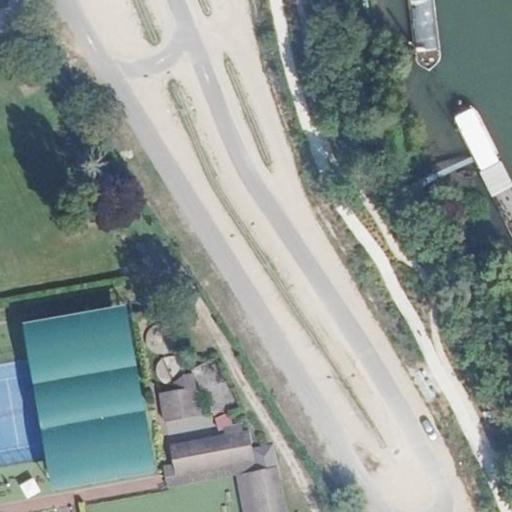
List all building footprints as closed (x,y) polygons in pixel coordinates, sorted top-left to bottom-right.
[(155,473),(127,305),(28,322),(58,488),(155,473)] [(180,398),(144,405),(150,434),(186,427),(180,398)] [(248,472),(243,440),(227,442),(226,437),(219,438),(220,446),(164,456),(168,476),(170,485),(248,472)] [(159,478),(163,498),(232,486),(241,484),(250,483),(248,472),(170,485),(168,476),(159,478)] [(250,483),(241,484),(245,511),(273,511),(268,480),(250,483)] [(245,511),(241,484),(232,486),(236,511),(245,511)]
